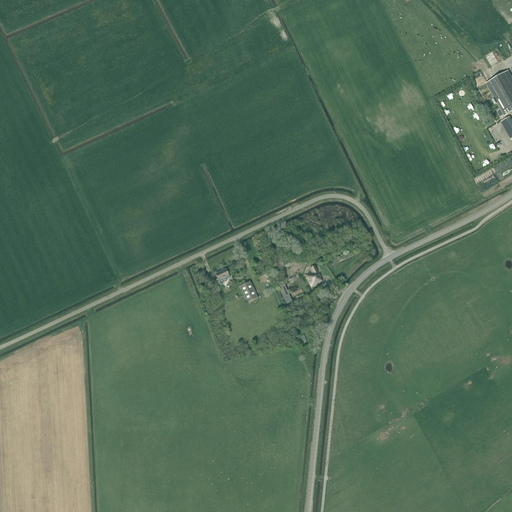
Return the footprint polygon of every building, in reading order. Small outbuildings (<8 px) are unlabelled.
[(505,116),(511,111),(511,80),(507,72),(486,83),(498,104),(505,116)] [(484,102),(478,106),(482,112),(488,108),(484,102)] [(507,119),(501,122),(511,140),(511,138),(511,121),(510,117),(507,119)] [(282,261),(275,264),(278,269),(285,266),(282,261)] [(323,282),(315,266),(312,268),(311,264),(308,266),(310,269),(309,269),(311,273),(305,275),(311,288),(323,282)] [(226,269),(216,274),(219,282),(225,279),(226,280),(230,278),(226,269)] [(250,281),(239,287),(247,303),(258,298),(250,281)] [(285,285),(279,288),(285,301),(291,298),(285,285)] [(300,288),(292,291),(294,296),(303,292),(300,288)]
